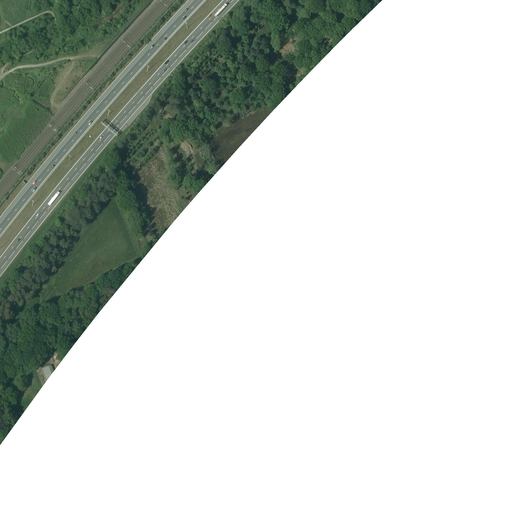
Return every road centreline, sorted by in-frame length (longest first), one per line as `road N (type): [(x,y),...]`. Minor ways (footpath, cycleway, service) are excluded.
road 1 (motorway): [(0,267),(229,0)]
road 2 (motorway): [(201,0),(0,232)]
